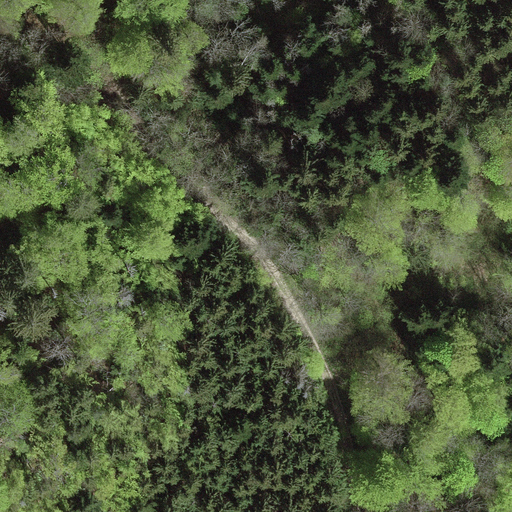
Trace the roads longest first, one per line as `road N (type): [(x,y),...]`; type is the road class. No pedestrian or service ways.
road 1 (track): [(353,511),(345,436),(307,331),(242,236),(119,110)]
road 2 (track): [(20,0),(112,76),(119,110)]
road 3 (track): [(119,110),(79,93),(0,101)]
